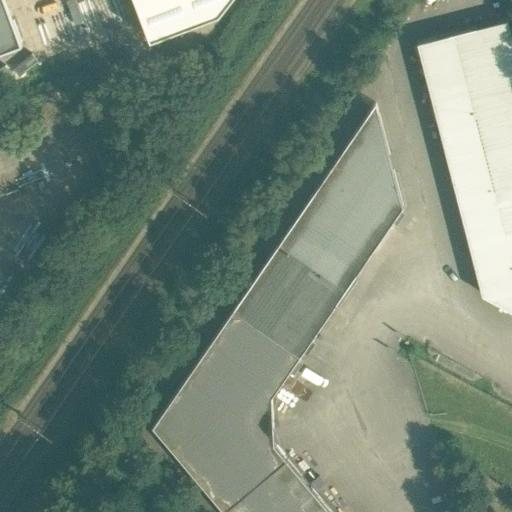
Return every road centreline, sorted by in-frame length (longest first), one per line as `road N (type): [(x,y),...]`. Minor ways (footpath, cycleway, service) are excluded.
road 1 (unclassified): [(459,327),(393,289),(318,396),(328,440),(405,511)]
road 2 (unclassified): [(459,327),(390,52)]
